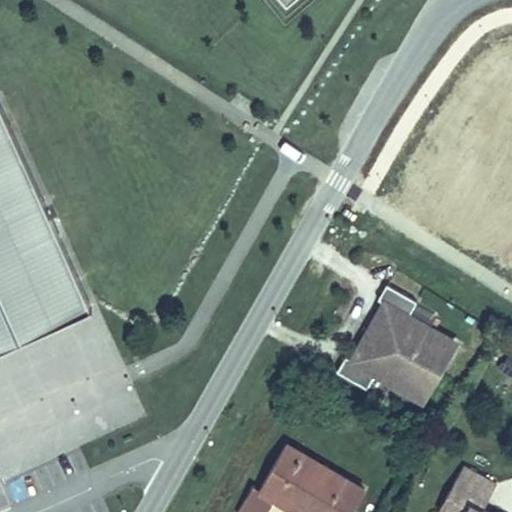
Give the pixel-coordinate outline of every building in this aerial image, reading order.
[(0,105),(0,344),(89,304),(0,105)] [(423,400),(456,342),(420,322),(417,328),(405,321),(408,316),(416,301),(386,283),(378,298),(384,302),(368,331),(351,359),(346,356),(337,371),(367,388),(375,373),(379,367),(391,374),(388,380),(423,400)] [(417,328),(420,322),(408,316),(405,321),(417,328)] [(375,373),(388,380),(391,374),(379,367),(375,373)] [(274,498),(292,508),(296,502),(312,511),(350,511),(363,489),(286,443),(259,489),(274,498)] [(489,511),(482,508),(497,482),(464,464),(439,509),(443,511),(489,511)] [(259,489),(253,485),(237,511),(265,511),(274,498),(259,489)] [(300,511),(303,507),(296,502),(292,508),(298,511),(300,511)]
